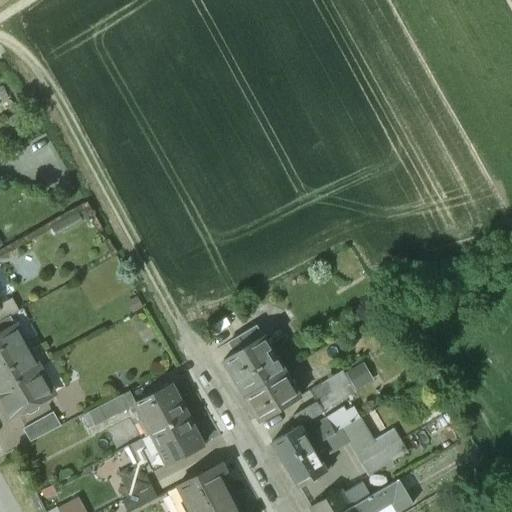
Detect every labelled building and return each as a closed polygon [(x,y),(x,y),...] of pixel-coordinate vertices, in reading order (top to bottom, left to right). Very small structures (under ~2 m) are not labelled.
[(12,298),(0,304),(0,320),(9,316),(18,310),(12,298)] [(9,316),(0,320),(0,334),(15,326),(9,316)] [(0,334),(0,361),(27,347),(15,326),(0,334)] [(227,343),(233,354),(263,337),(257,326),(227,343)] [(224,360),(244,395),(284,372),(263,337),(224,360)] [(27,347),(0,361),(0,389),(38,368),(27,347)] [(38,368),(0,389),(0,404),(8,419),(22,411),(23,413),(30,414),(38,410),(40,404),(39,402),(53,394),(39,368),(38,368)] [(351,368),(311,391),(318,403),(358,380),(351,368)] [(284,372),(244,395),(260,422),(300,398),(284,372)] [(322,412),(363,389),(358,380),(318,403),(322,412)] [(171,386),(136,404),(151,434),(186,416),(171,386)] [(124,394),(100,406),(106,419),(131,406),(124,394)] [(318,403),(295,416),(298,421),(303,418),(305,421),(322,412),(318,403)] [(343,408),(326,418),(335,433),(360,419),(353,408),(346,412),(343,408)] [(53,413),(23,429),(30,442),(60,426),(53,413)] [(186,416),(151,434),(165,464),(202,446),(186,416)] [(299,425),(271,442),(283,464),(312,447),(335,433),(326,418),(320,422),(322,425),(313,430),(317,437),(309,441),(299,425)] [(335,433),(312,447),(315,452),(326,445),(330,451),(347,441),(361,465),(401,441),(394,430),(373,442),(360,419),(335,433)] [(401,441),(361,465),(367,475),(407,452),(401,441)] [(312,447),(283,464),(297,487),(329,469),(324,460),(321,462),(315,452),(312,447)] [(220,463),(167,490),(178,511),(201,511),(231,496),(221,475),(225,472),(220,463)] [(351,508),(344,511),(375,511),(392,503),(397,511),(400,511),(414,504),(399,480),(351,508)] [(151,485),(122,500),(128,511),(157,497),(151,485)] [(341,490),(309,508),(311,511),(344,511),(351,508),(341,490)] [(201,511),(239,511),(231,496),(201,511)]
